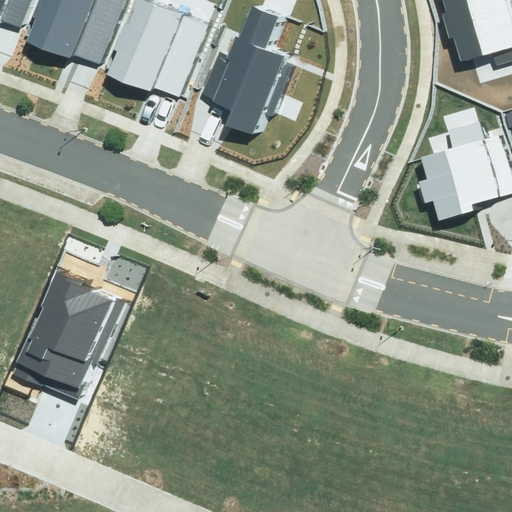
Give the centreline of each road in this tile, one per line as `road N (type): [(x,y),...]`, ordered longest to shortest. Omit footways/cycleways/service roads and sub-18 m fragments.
road 1 (residential): [(311,256),(0,140)]
road 2 (residential): [(379,0),(378,81),(311,256)]
road 3 (residential): [(0,437),(192,511)]
road 4 (residential): [(482,315),(311,256)]
